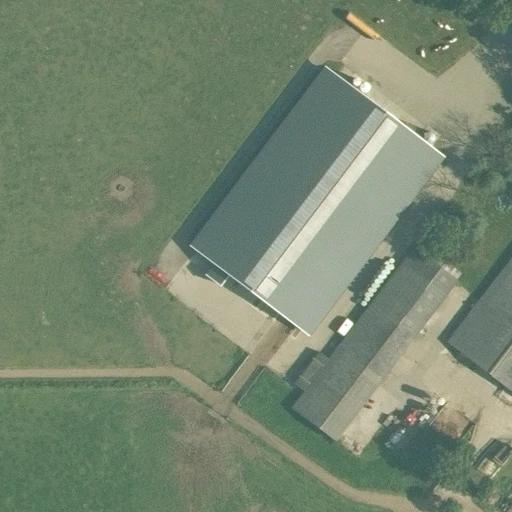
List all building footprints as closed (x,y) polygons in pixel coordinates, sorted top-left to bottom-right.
[(190,250),(302,334),(436,155),(324,71),(190,250)] [(393,116),(400,106),(385,96),(378,106),(393,116)] [(457,280),(412,247),(370,303),(415,336),(457,280)] [(511,255),(445,343),(511,393),(511,255)] [(303,387),(328,356),(319,350),(294,380),(303,387)]
